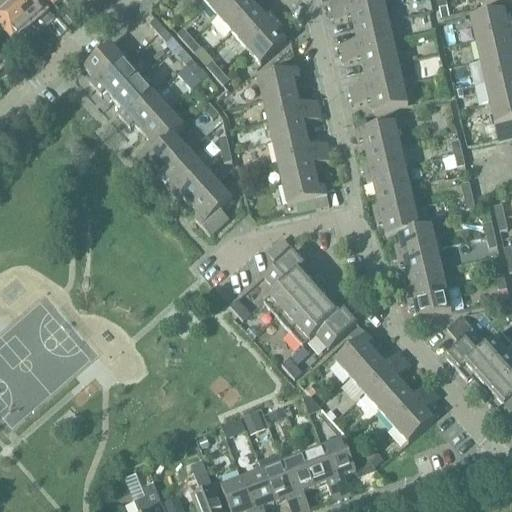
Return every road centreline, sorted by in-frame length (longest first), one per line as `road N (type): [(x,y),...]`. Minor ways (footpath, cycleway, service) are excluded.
road 1 (residential): [(511,460),(388,319),(361,216)]
road 2 (residential): [(361,216),(308,0)]
road 3 (residential): [(0,115),(132,0)]
road 4 (residential): [(221,270),(253,240),(361,216)]
road 5 (residential): [(383,511),(511,467)]
